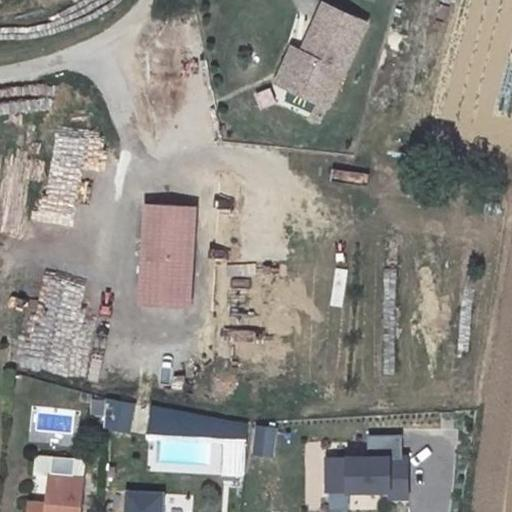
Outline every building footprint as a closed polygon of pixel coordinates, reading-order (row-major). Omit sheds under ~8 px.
[(329,106),(367,24),(324,4),(301,55),(286,86),(329,106)] [(286,86),(301,55),(289,49),(274,81),(286,86)] [(220,176),(213,207),(236,212),(242,181),(220,176)] [(196,205),(146,204),(143,303),(193,305),(196,205)] [(54,323),(58,283),(35,280),(30,320),(54,323)] [(19,365),(36,362),(33,347),(17,350),(19,365)] [(97,426),(127,429),(129,399),(99,396),(97,426)] [(251,430),(153,411),(149,469),(242,478),(251,430)] [(258,427),(254,453),(271,456),(275,430),(258,427)] [(368,459),(325,461),(326,494),(389,491),(390,499),(407,498),(406,460),(401,460),(400,436),(368,437),(368,459)] [(322,491),(322,447),(307,447),(307,509),(320,509),(320,491),(322,491)] [(78,511),(81,485),(54,482),(50,506),(48,511),(78,511)] [(160,511),(162,493),(126,491),(124,511),(160,511)]
